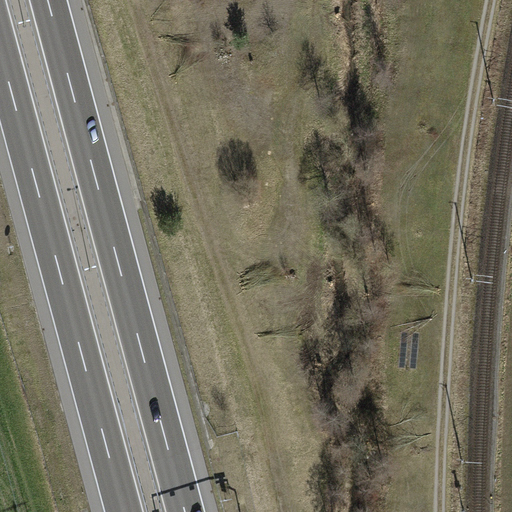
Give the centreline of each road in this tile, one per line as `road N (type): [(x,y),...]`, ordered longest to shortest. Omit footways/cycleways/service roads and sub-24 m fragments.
road 1 (track): [(135,0),(262,379),(291,511)]
road 2 (motorway): [(185,511),(48,0)]
road 3 (track): [(491,0),(450,306),(439,511)]
road 4 (motorway): [(0,49),(123,511)]
